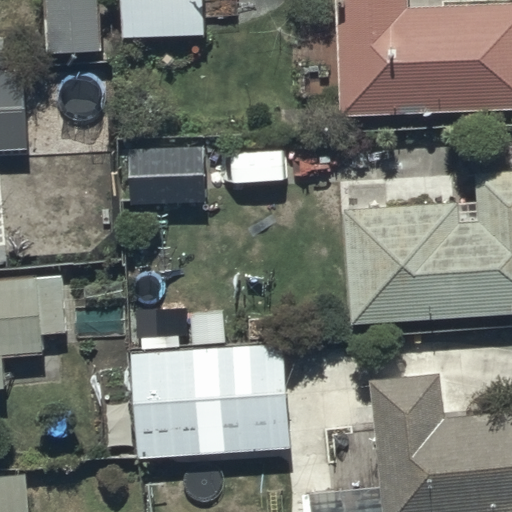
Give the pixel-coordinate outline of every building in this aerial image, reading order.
[(98,0),(34,0),(35,52),(91,52),(91,44),(99,44),(98,0)] [(196,34),(195,0),(109,0),(110,36),(196,34)] [(398,0),(329,0),(331,106),(331,112),(511,109),(511,1),(398,3),(398,0)] [(0,147),(35,146),(32,65),(14,66),(13,35),(0,35),(0,147)] [(120,148),(121,204),(201,203),(200,147),(120,148)] [(511,169),(465,171),(467,201),(337,208),(343,320),(511,312),(511,169)] [(65,274),(0,278),(0,355),(35,354),(34,332),(68,331),(65,274)] [(123,352),(130,459),(286,450),(279,339),(226,343),(224,310),(186,312),(188,348),(123,352)] [(432,374),(363,380),(372,487),(302,493),(303,511),(511,511),(511,407),(435,414),(432,374)] [(0,477),(0,511),(21,511),(18,476),(0,477)]
